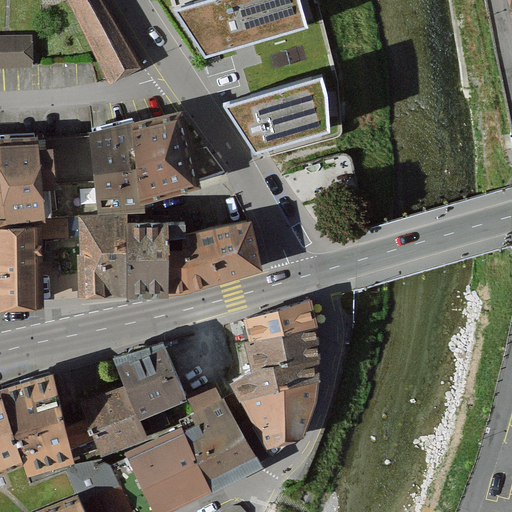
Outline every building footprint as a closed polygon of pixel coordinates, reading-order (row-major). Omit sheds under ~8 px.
[(70,0),(113,81),(142,65),(103,0),(70,0)] [(318,18),(310,0),(195,0),(184,4),(217,52),(318,18)] [(32,34),(0,33),(0,64),(32,64),(32,34)] [(341,122),(328,72),(242,99),(270,145),(341,122)] [(181,113),(94,131),(98,180),(100,209),(144,207),(144,199),(200,184),(181,113)] [(94,131),(0,137),(0,179),(3,227),(34,226),(46,226),(41,182),(98,180),(94,131)] [(85,216),(85,289),(131,289),(130,225),(130,216),(85,216)] [(249,223),(191,235),(178,244),(179,290),(258,267),(249,223)] [(130,225),(131,289),(179,290),(178,244),(191,235),(191,225),(130,225)] [(0,300),(36,300),(34,226),(3,227),(0,227),(0,300)] [(307,302),(248,315),(252,333),(312,321),(307,302)] [(311,380),(312,321),(252,333),(237,336),(246,375),(234,380),(244,399),(311,380)] [(128,383),(143,417),(152,414),(158,430),(174,423),(166,404),(190,394),(167,341),(118,357),(128,383)] [(53,373),(0,390),(22,464),(26,476),(65,465),(86,511),(133,511),(114,468),(102,461),(80,465),(78,459),(68,426),(53,373)] [(297,441),(311,380),(244,399),(271,448),(297,441)] [(88,419),(68,426),(78,459),(150,432),(143,417),(128,383),(82,399),(88,419)] [(217,403),(208,388),(194,392),(201,411),(184,420),(190,434),(212,487),(257,465),(230,421),(239,417),(227,397),(217,403)] [(0,472),(22,464),(0,390),(0,389),(0,472)] [(158,511),(212,487),(190,434),(135,457),(158,511)] [(155,511),(158,511),(135,457),(114,468),(133,511),(155,511)] [(0,511),(86,511),(65,465),(26,476),(22,464),(0,472),(0,511)]
